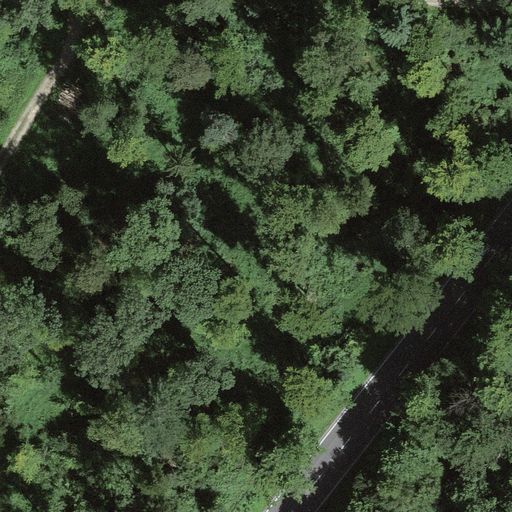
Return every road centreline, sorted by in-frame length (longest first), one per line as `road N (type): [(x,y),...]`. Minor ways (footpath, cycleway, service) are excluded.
road 1 (primary): [(292,511),(511,233)]
road 2 (track): [(91,0),(33,125),(0,175)]
